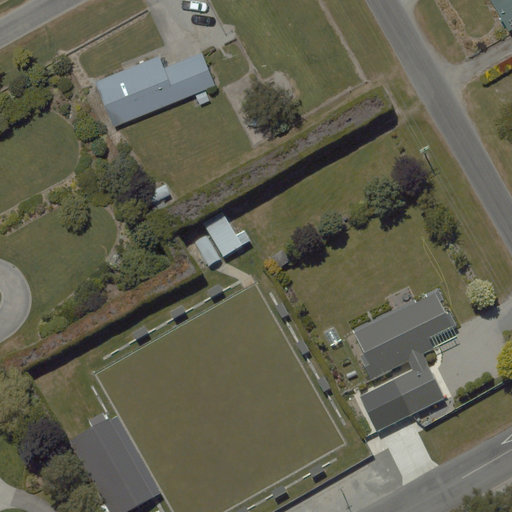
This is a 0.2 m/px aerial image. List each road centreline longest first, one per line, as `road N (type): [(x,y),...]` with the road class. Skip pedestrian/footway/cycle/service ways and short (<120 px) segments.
road 1 (residential): [(380,0),(511,228)]
road 2 (residential): [(511,449),(401,511)]
